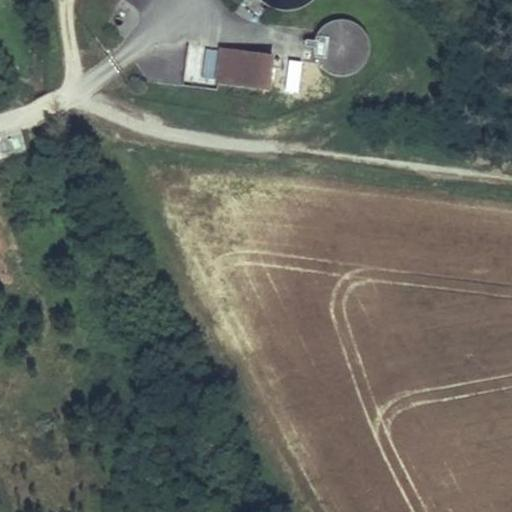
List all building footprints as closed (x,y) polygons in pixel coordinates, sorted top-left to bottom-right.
[(259,0),(271,8),(285,11),(299,8),(311,1),(312,0),(259,0)] [(319,67),(328,74),(338,77),(349,76),(358,71),(365,63),(369,53),(369,42),(364,31),(354,23),(343,20),(331,22),(321,27),(315,36),(312,47),(314,57),(319,67)] [(211,81),(213,46),(189,45),(188,81),(211,81)] [(273,56),(222,49),(218,82),(268,89),(273,56)] [(0,154),(17,150),(14,139),(0,142),(0,154)]
